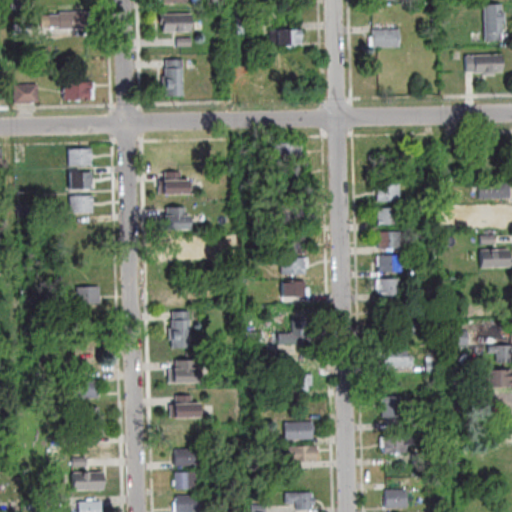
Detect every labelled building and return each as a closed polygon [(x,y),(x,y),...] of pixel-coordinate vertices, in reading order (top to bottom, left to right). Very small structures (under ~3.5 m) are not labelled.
[(24,0),(24,11),(13,11),(13,0),(24,0)] [(485,5),(501,5),(501,15),(504,15),(504,27),(502,27),(502,34),(502,40),(486,40),(485,5)] [(60,31),(60,28),(43,28),(43,17),(60,16),(59,15),(89,14),(89,30),(60,31)] [(191,15),(192,48),(178,48),(178,34),(165,35),(165,27),(162,27),(161,16),(191,15)] [(256,35),(238,35),(237,18),(255,17),(256,35)] [(14,36),(14,27),(28,26),(29,36),(14,36)] [(303,31),(303,45),(271,46),(271,32),(303,31)] [(400,49),(374,51),(373,32),(399,31),(400,49)] [(466,58),(501,56),(502,75),(494,75),(494,77),(482,78),(482,76),(475,76),(475,75),(467,75),(466,58)] [(182,61),(183,99),(167,99),(166,72),(168,71),(167,62),(182,61)] [(15,87),(37,86),(38,103),(16,104),(15,87)] [(65,87),(95,86),(95,102),(65,103),(65,87)] [(271,159),(271,143),(301,142),(302,158),(271,159)] [(68,165),(68,148),(90,147),(91,165),(68,165)] [(285,180),(285,163),(300,163),(301,179),(285,180)] [(68,188),(67,171),(90,171),(91,188),(68,188)] [(164,179),(164,171),(180,171),(180,178),(187,178),(188,192),(158,193),(158,180),(162,180),(162,179),(164,179)] [(508,180),(509,198),(478,199),(478,181),(508,180)] [(377,201),(377,185),(398,184),(399,201),(377,201)] [(69,212),(69,195),(91,194),(91,211),(69,212)] [(478,221),(509,221),(509,205),(478,205),(478,221)] [(277,225),(277,206),(306,206),(307,224),(277,225)] [(166,214),(166,207),(184,207),(184,214),(189,214),(189,229),(159,230),(158,215),(166,214)] [(399,225),(377,225),(377,208),(399,208),(399,225)] [(448,212),(448,226),(461,226),(461,212),(448,212)] [(378,248),(378,233),(400,232),(400,248),(378,248)] [(479,236),(493,235),(493,244),(480,244),(479,236)] [(276,254),(276,237),(305,236),(305,254),(276,254)] [(164,253),(163,238),(188,237),(188,252),(164,253)] [(479,250),(509,249),(510,267),(480,268),(479,250)] [(401,272),(379,272),(379,256),(401,255),(401,272)] [(281,275),(281,258),(307,257),(308,268),(304,268),(304,274),(281,275)] [(379,296),(379,279),(401,279),(402,295),(379,296)] [(282,298),(281,282),(304,281),(305,297),(282,298)] [(76,303),(76,287),(98,286),(99,303),(76,303)] [(402,319),(380,319),(380,303),(402,302),(402,319)] [(171,338),(168,338),(168,327),(171,327),(170,311),(188,311),(189,346),(171,347),(171,338)] [(291,320),(305,319),(306,343),(278,344),(277,333),(292,333),(291,320)] [(424,334),(410,334),(409,320),(424,320),(424,334)] [(451,331),(467,331),(467,345),(451,346),(451,331)] [(247,350),(246,332),(263,332),(264,349),(247,350)] [(487,346),(511,346),(511,362),(496,362),(495,353),(487,353),(487,346)] [(381,365),(381,348),(405,348),(406,356),(412,356),(412,364),(381,365)] [(193,367),(197,367),(198,382),(167,382),(167,368),(174,368),(174,360),(193,359),(193,367)] [(426,363),(440,362),(440,372),(426,373),(426,363)] [(511,369),(511,387),(485,387),(484,370),(511,369)] [(307,390),(282,391),(282,375),(311,374),(312,385),(307,385),(307,390)] [(75,398),(74,380),(96,379),(97,397),(75,398)] [(191,402),(199,402),(199,416),(169,417),(169,403),(175,403),(175,395),(191,395),(191,402)] [(401,429),(388,429),(388,417),(382,417),(382,397),(400,397),(401,429)] [(98,427),(98,444),(81,444),(80,407),(97,406),(98,414),(102,414),(102,427),(98,427)] [(284,440),(284,422),(312,422),(312,439),(284,440)] [(383,453),(382,437),(412,436),(413,444),(406,444),(406,452),(383,453)] [(287,462),(287,446),(315,446),(316,461),(287,462)] [(175,465),(174,449),(196,448),(197,465),(175,465)] [(412,453),(426,453),(427,463),(413,463),(412,453)] [(72,466),(71,458),(85,457),(86,466),(72,466)] [(72,490),(71,472),(102,471),(103,489),(72,490)] [(175,489),(175,473),(195,472),(196,488),(175,489)] [(406,507),(385,508),(385,490),(405,489),(406,507)] [(296,503),(285,504),(284,492),(310,492),(311,496),(314,496),(314,504),(311,505),(311,509),(296,510),(296,503)] [(174,511),(174,496),(197,495),(198,511),(174,511)] [(28,510),(28,500),(42,500),(42,510),(28,510)] [(77,511),(77,501),(100,500),(100,511),(77,511)]
